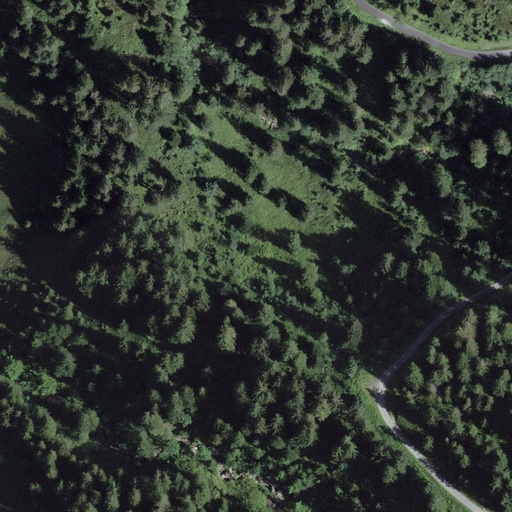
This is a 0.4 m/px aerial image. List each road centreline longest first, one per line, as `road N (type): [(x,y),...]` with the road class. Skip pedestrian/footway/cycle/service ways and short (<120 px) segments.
road 1 (track): [(480,511),(402,441),(381,396),(436,320),(511,273)]
road 2 (track): [(511,53),(456,51),(358,0)]
